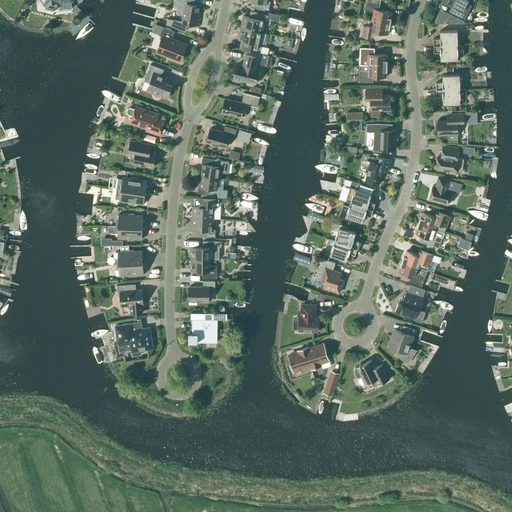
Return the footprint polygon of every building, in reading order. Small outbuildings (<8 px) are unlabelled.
[(42,0),(44,4),(47,3),(47,7),(53,8),(58,5),(57,2),(70,0),(42,0)] [(199,26),(201,17),(198,17),(199,13),(198,13),(199,6),(193,5),(193,0),(174,0),(174,5),(175,7),(178,7),(178,9),(179,10),(179,12),(181,13),(182,14),(183,14),(182,21),(167,19),(166,24),(185,31),(186,23),(199,26)] [(267,4),(268,0),(248,0),(256,1),(255,8),(268,10),(270,4),(267,4)] [(441,0),(442,1),(451,5),(448,11),(465,19),(471,5),(467,3),(468,0),(441,0)] [(372,20),(390,23),(391,18),(392,12),(377,10),(378,4),(377,4),(366,2),(364,13),(373,15),(372,20)] [(241,28),(262,32),(264,21),(266,22),(268,15),(254,12),(253,18),(243,16),(241,28)] [(372,20),(363,18),(360,35),(372,37),(373,32),(388,34),(389,29),(390,23),(372,20)] [(180,61),(186,45),(172,39),(175,32),(163,27),(160,35),(162,36),(156,51),(180,61)] [(259,44),(262,32),(241,28),(238,39),(246,41),(244,49),(260,52),(261,44),(259,44)] [(433,46),(458,45),(457,30),(440,31),(440,38),(433,39),(433,46)] [(460,45),(458,45),(433,46),(433,53),(440,53),(440,60),(458,60),(458,56),(461,56),(465,52),(465,49),(460,45)] [(359,65),(387,66),(387,60),(387,55),(372,54),(372,48),(360,48),(359,65)] [(256,69),(259,57),(246,54),(243,66),(236,64),(232,81),(239,82),(240,80),(255,84),(256,81),(257,81),(258,79),(259,77),(259,75),(259,73),(258,72),(259,70),(256,69)] [(269,67),(271,59),(260,56),(258,65),(269,67)] [(167,98),(172,85),(165,83),(167,78),(161,76),(164,69),(150,64),(144,79),(150,81),(146,91),(154,94),(154,95),(159,97),(160,96),(167,98)] [(387,71),(387,66),(359,65),(359,82),(371,82),(371,76),(386,77),(386,71),(387,71)] [(436,90),(460,89),(459,74),(442,75),(442,82),(435,83),(436,90)] [(382,96),(382,89),(365,90),(365,96),(370,96),(370,110),(372,110),(372,116),(380,116),(379,110),(390,110),(390,96),(382,96)] [(460,89),(436,90),(436,97),(442,97),(442,104),(460,104),(466,104),(465,89),(460,89)] [(221,113),(240,117),(241,115),(245,116),(246,108),(247,109),(247,105),(257,107),(259,96),(244,93),(241,103),(225,99),(221,113)] [(158,135),(164,120),(157,118),(158,114),(136,106),(135,109),(133,110),(131,114),(132,116),(130,123),(147,129),(146,131),(158,135)] [(458,141),(457,125),(463,125),(463,114),(451,114),(451,120),(438,120),(438,135),(448,135),(448,142),(458,141)] [(366,123),(366,124),(367,124),(367,131),(374,131),(374,150),(373,150),(373,151),(381,151),(380,151),(380,149),(394,150),(395,130),(391,130),(391,124),(392,124),(376,123),(366,123)] [(233,141),(237,129),(225,126),(223,132),(210,128),(206,142),(225,148),(228,139),(233,141)] [(247,140),(249,133),(238,130),(236,137),(247,140)] [(154,143),(156,137),(145,134),(143,140),(154,143)] [(153,168),(155,153),(149,152),(151,144),(130,140),(127,154),(135,156),(133,164),(153,168)] [(457,158),(458,147),(445,146),(444,152),(439,151),(439,155),(438,155),(436,169),(456,172),(461,172),(463,159),(457,158),(458,158),(457,158)] [(230,154),(239,156),(240,149),(232,147),(230,154)] [(387,172),(390,159),(377,156),(375,163),(366,161),(370,162),(367,174),(363,173),(362,180),(365,180),(365,181),(379,184),(382,171),(387,172)] [(201,176),(218,178),(219,171),(221,172),(228,173),(229,163),(229,162),(219,160),(219,159),(216,158),(216,160),(202,158),(201,164),(203,164),(201,176)] [(218,178),(201,176),(199,187),(198,187),(197,193),(209,195),(209,197),(226,198),(227,191),(222,190),(223,186),(218,185),(218,178)] [(116,188),(148,193),(149,186),(146,186),(147,181),(138,179),(138,178),(133,177),(133,179),(122,177),(122,179),(118,179),(116,188)] [(447,189),(450,180),(438,177),(435,186),(433,185),(429,199),(448,205),(452,191),(447,189)] [(350,203),(373,210),(375,203),(369,201),(371,194),(355,189),(349,187),(345,201),(350,203)] [(147,200),(148,193),(116,188),(115,199),(119,199),(119,201),(130,203),(129,204),(134,205),(135,203),(143,204),(144,199),(147,200)] [(192,218),(213,219),(214,207),(218,207),(219,199),(200,198),(200,206),(192,206),(192,218)] [(371,217),(373,210),(350,203),(349,206),(343,204),(339,216),(345,219),(346,217),(362,222),(364,215),(371,217)] [(420,218),(418,223),(436,230),(436,229),(444,232),(450,216),(439,212),(436,211),(434,216),(423,213),(421,218),(420,218)] [(108,226),(145,227),(145,220),(142,220),(143,215),(134,215),(134,213),(129,213),(129,215),(118,215),(118,222),(115,221),(115,226),(108,226)] [(213,230),(213,219),(192,218),(191,229),(199,230),(199,236),(215,237),(215,230),(213,230)] [(333,222),(331,229),(338,231),(334,241),(357,249),(359,242),(353,240),(356,233),(347,230),(348,227),(349,227),(332,221),(332,222),(333,222)] [(417,228),(415,234),(420,235),(429,238),(427,244),(438,248),(442,237),(434,234),(436,230),(418,223),(416,228),(417,228)] [(145,234),(145,227),(108,226),(108,231),(110,233),(118,233),(117,239),(128,239),(128,241),(133,241),(133,239),(142,239),(142,234),(145,234)] [(328,239),(327,243),(329,244),(333,245),(329,255),(346,261),(351,262),(353,257),(351,256),(352,254),(354,255),(355,255),(357,249),(334,241),(328,239)] [(190,259),(219,259),(219,248),(221,246),(221,241),(203,241),(203,247),(190,247),(190,259)] [(116,264),(146,262),(145,255),(142,255),(142,250),(134,251),(133,249),(128,250),(128,251),(117,252),(118,259),(115,259),(116,264)] [(401,262),(427,271),(433,255),(422,250),(420,256),(406,251),(404,256),(401,262)] [(219,260),(219,259),(190,259),(190,271),(203,271),(202,278),(216,278),(217,266),(209,266),(209,259),(219,260)] [(339,293),(343,280),(339,279),(341,273),(332,270),(335,263),(322,259),(313,284),(323,287),(339,293)] [(146,262),(116,264),(116,269),(118,269),(119,276),(130,275),(130,277),(135,277),(135,275),(144,274),(143,269),(146,269),(146,262)] [(421,287),(427,271),(401,262),(400,266),(398,272),(412,277),(410,282),(421,287)] [(214,292),(215,281),(203,281),(203,287),(189,287),(189,305),(197,305),(197,301),(208,301),(208,292),(214,292)] [(133,290),(132,284),(116,286),(117,292),(120,292),(121,306),(130,305),(131,314),(142,313),(141,304),(143,304),(142,290),(133,290)] [(422,297),(425,290),(409,285),(407,292),(405,292),(402,304),(398,302),(395,312),(414,318),(413,320),(414,320),(422,322),(425,312),(420,310),(424,298),(422,297)] [(323,302),(326,295),(319,293),(317,300),(323,302)] [(315,317),(315,305),(301,304),(301,316),(299,316),(298,330),(318,331),(319,317),(315,317)] [(188,333),(188,341),(217,342),(218,320),(227,320),(227,313),(191,313),(191,319),(192,319),(192,333),(188,333)] [(132,331),(131,323),(115,326),(118,343),(130,341),(132,356),(141,354),(140,349),(151,347),(148,329),(132,331)] [(393,329),(387,347),(400,351),(398,357),(408,363),(417,350),(410,348),(414,336),(412,335),(414,330),(403,326),(401,332),(393,329)] [(328,360),(323,344),(309,349),(309,347),(298,350),(298,352),(289,355),(294,371),(310,366),(311,368),(321,365),(320,363),(328,360)] [(375,368),(371,360),(372,360),(371,359),(361,364),(360,364),(359,365),(356,367),(356,368),(357,367),(365,384),(364,384),(364,385),(370,382),(372,385),(374,386),(377,385),(389,379),(388,379),(381,365),(382,365),(382,364),(375,368)] [(331,395),(338,374),(331,371),(324,392),(331,395)]
